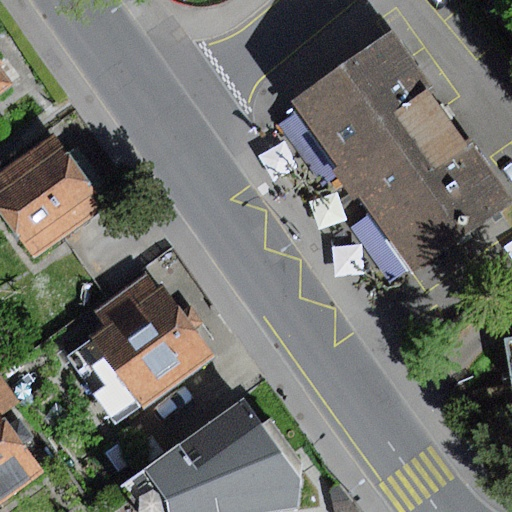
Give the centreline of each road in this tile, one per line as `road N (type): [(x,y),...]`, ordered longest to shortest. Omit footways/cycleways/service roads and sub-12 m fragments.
road 1 (residential): [(159,118),(436,511)]
road 2 (residential): [(159,118),(307,0)]
road 3 (residential): [(73,0),(159,118)]
